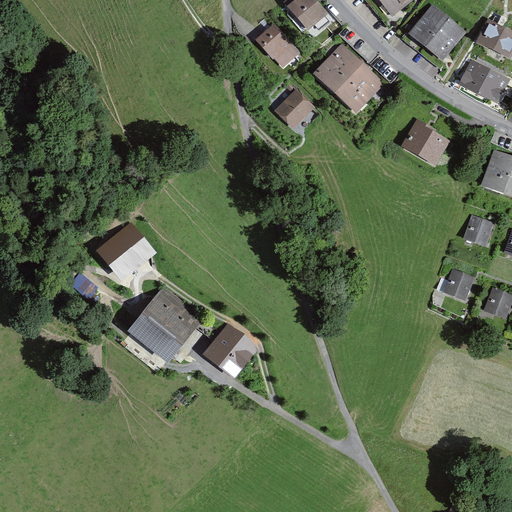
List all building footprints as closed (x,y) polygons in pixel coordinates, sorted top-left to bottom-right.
[(312,0),(295,0),(286,8),(303,30),(323,14),(312,0)] [(407,0),(381,0),(392,13),(407,0)] [(432,7),(408,33),(437,60),(461,34),(432,7)] [(511,51),(511,33),(488,22),(477,44),(508,60),(511,51)] [(274,27),(260,39),(283,64),(296,52),(274,27)] [(342,46),(313,75),(351,113),(380,84),(342,46)] [(472,61),(460,84),(497,103),(509,80),(472,61)] [(287,105),(281,112),(292,124),(303,113),(306,115),(312,109),(296,93),(285,103),(287,105)] [(445,141),(415,123),(400,147),(430,165),(445,141)] [(511,158),(494,151),(480,184),(511,197),(511,158)] [(473,217),(463,238),(481,247),(491,225),(473,217)] [(511,231),(501,252),(511,257),(511,231)] [(126,235),(114,245),(124,257),(133,251),(138,258),(144,253),(131,235),(128,237),(126,235)] [(453,272),(443,293),(461,302),(471,280),(453,272)] [(164,291),(132,331),(168,360),(200,319),(164,291)] [(493,291),(483,313),(501,321),(511,299),(493,291)] [(230,331),(212,354),(234,371),(254,346),(235,330),(233,333),(230,331)]
